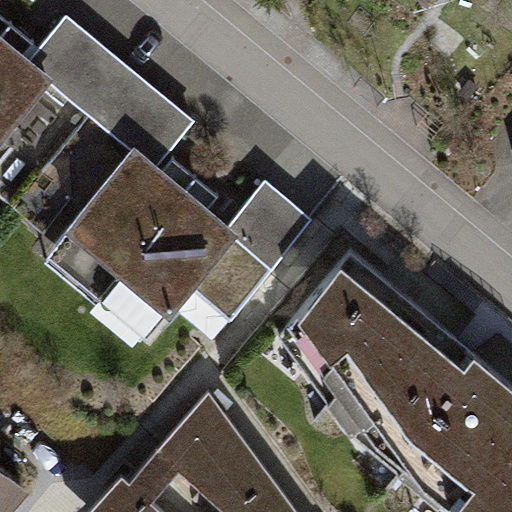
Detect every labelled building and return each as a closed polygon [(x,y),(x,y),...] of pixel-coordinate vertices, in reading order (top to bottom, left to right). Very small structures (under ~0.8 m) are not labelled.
[(421,0),(434,9),(440,0),(421,0)] [(30,59),(0,35),(0,198),(61,249),(49,262),(150,347),(200,290),(234,316),(312,221),(267,180),(232,228),(161,167),(193,120),(66,20),(30,59)] [(511,511),(511,388),(353,257),(281,338),(359,451),(440,511),(511,511)] [(294,511),(213,400),(131,486),(125,479),(92,511),(294,511)] [(0,511),(17,511),(32,495),(0,467),(0,511)]
